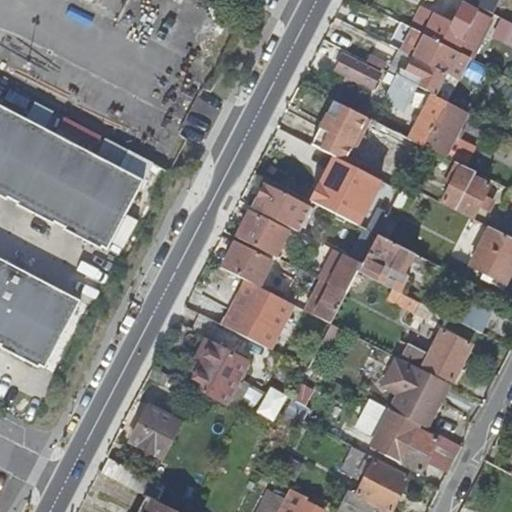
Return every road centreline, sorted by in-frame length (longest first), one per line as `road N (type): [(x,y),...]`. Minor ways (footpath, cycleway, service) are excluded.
road 1 (residential): [(63,485),(317,0)]
road 2 (residential): [(511,367),(438,511)]
